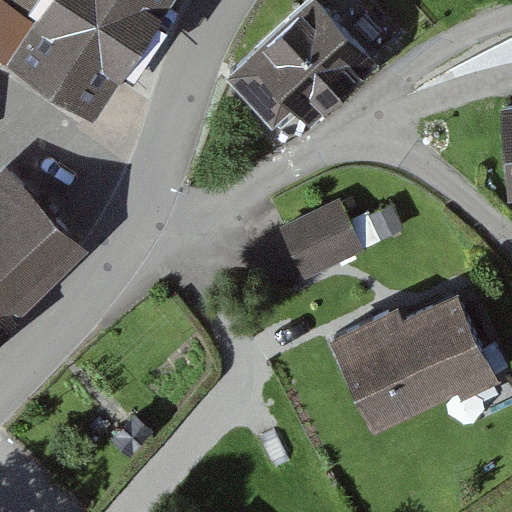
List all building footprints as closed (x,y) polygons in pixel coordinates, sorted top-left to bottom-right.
[(42,0),(6,57),(93,111),(162,0),(42,0)] [(317,1),(228,82),(273,132),(295,112),(311,129),(378,68),(317,1)] [(511,103),(496,106),(506,195),(511,194),(511,103)] [(0,326),(79,249),(0,169),(0,326)] [(352,208),(286,234),(303,279),(370,252),(352,208)] [(448,290),(344,337),(378,410),(482,362),(448,290)]
